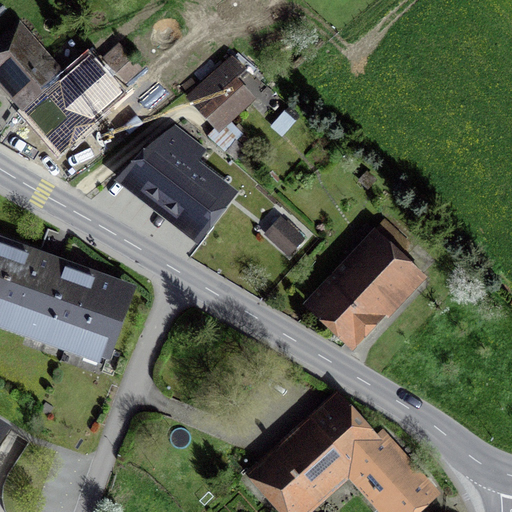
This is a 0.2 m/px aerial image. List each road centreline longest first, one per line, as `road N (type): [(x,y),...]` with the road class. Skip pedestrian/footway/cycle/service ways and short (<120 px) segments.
road 1 (tertiary): [(505,476),(185,277)]
road 2 (residential): [(84,511),(125,394),(185,277)]
road 3 (tertiary): [(185,277),(0,167)]
road 4 (track): [(62,206),(177,111),(206,130)]
